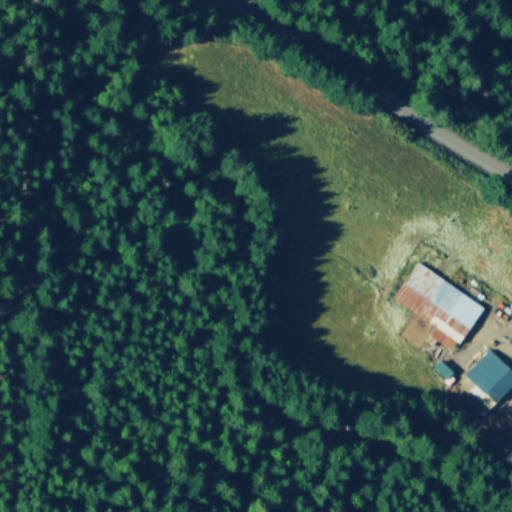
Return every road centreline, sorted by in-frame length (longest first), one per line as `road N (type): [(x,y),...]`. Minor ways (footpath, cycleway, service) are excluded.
road 1 (residential): [(511,175),(238,0)]
road 2 (track): [(19,511),(24,265)]
